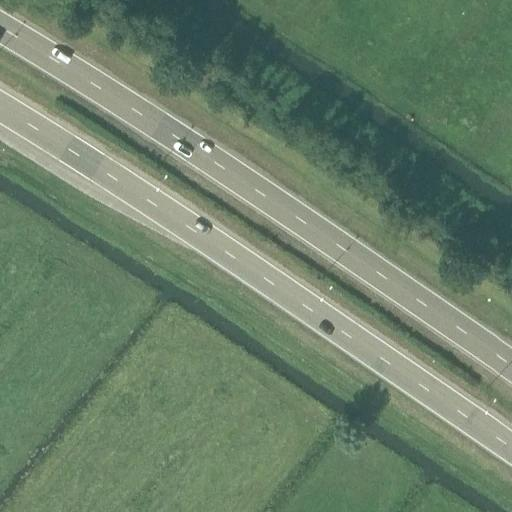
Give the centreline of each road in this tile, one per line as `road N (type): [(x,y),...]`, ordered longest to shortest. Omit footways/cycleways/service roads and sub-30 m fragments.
road 1 (primary): [(0,106),(511,448)]
road 2 (primary): [(511,365),(0,27)]
